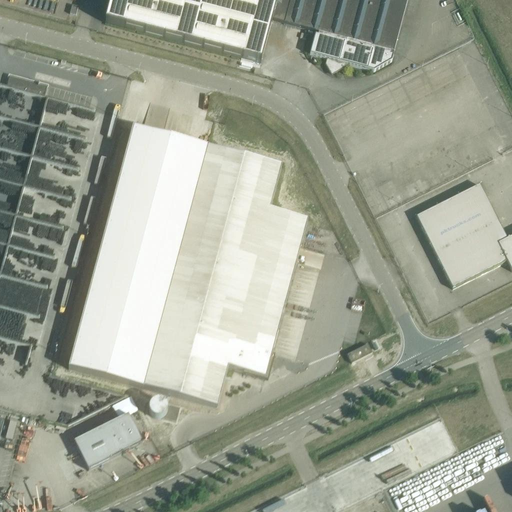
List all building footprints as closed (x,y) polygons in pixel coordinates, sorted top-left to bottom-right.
[(61,9),(61,0),(50,0),(50,8),(61,9)] [(114,0),(108,25),(262,66),(273,22),(283,24),(283,25),(318,34),(317,37),(314,36),(309,56),(327,61),(326,66),(331,75),(341,70),(342,65),(373,73),(391,63),(393,57),(390,56),(391,54),(393,54),(407,0),(114,0)] [(75,17),(78,8),(72,6),(69,15),(75,17)] [(44,99),(46,88),(43,88),(44,86),(18,79),(17,81),(9,78),(6,88),(44,99)] [(281,169),(132,130),(68,370),(217,410),(228,369),(243,374),(242,376),(267,383),(274,358),(271,357),(307,222),(270,212),(281,169)] [(505,238),(479,187),(416,218),(452,291),(506,263),(511,273),(511,238),(510,239),(509,237),(507,237),(505,238)] [(351,365),(372,354),(367,345),(347,356),(351,365)] [(138,395),(120,403),(126,417),(144,408),(138,395)] [(163,419),(161,419),(176,423),(180,409),(165,405),(166,407),(167,408),(167,410),(167,412),(166,414),(165,416),(164,417),(163,419)] [(89,471),(142,445),(128,416),(74,443),(89,471)]
